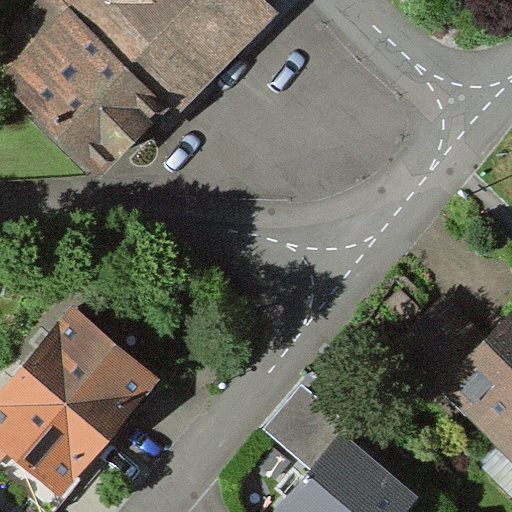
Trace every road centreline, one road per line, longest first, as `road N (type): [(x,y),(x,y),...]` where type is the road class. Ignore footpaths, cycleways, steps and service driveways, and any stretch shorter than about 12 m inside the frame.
road 1 (residential): [(349,236),(114,511)]
road 2 (residential): [(0,216),(349,236)]
road 3 (residential): [(458,117),(332,0)]
road 4 (residential): [(458,117),(349,236)]
